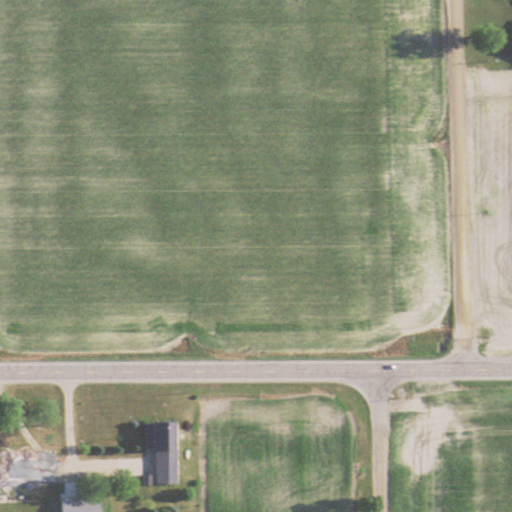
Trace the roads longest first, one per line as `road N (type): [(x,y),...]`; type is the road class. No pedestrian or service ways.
road 1 (tertiary): [(0,374),(511,369)]
road 2 (residential): [(462,370),(453,0)]
road 3 (residential): [(376,511),(376,370)]
